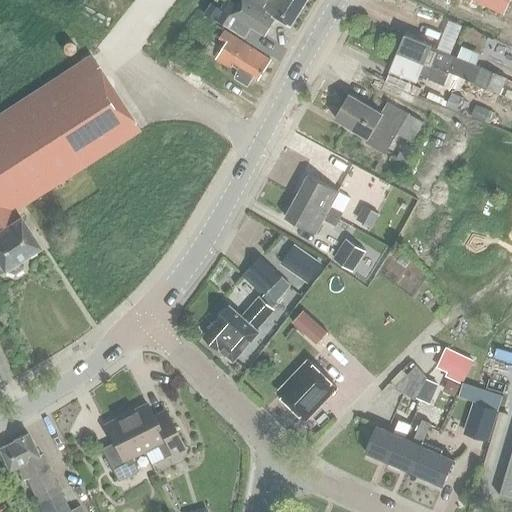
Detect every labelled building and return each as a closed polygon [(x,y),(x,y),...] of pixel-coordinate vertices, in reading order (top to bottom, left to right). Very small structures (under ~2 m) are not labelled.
[(291,27),(307,0),(270,0),(265,9),(249,0),(241,0),(237,6),(227,0),(222,9),(212,3),(204,15),(216,22),(217,20),(245,38),(252,28),(265,36),(277,18),(291,27)] [(270,0),(249,0),(265,9),(270,0)] [(511,0),(473,0),(504,15),(511,0)] [(225,31),(219,39),(226,44),(216,60),(231,69),(233,66),(238,69),(235,79),(248,87),(254,77),(259,81),(272,61),(225,31)] [(474,83),(481,67),(431,47),(432,45),(406,35),(399,52),(449,74),(450,73),(474,83)] [(445,84),(449,74),(399,52),(391,71),(417,82),(420,74),(445,84)] [(140,131),(92,55),(0,114),(0,264),(2,267),(4,271),(5,270),(6,271),(15,274),(22,269),(23,260),(23,259),(39,248),(20,218),(17,220),(12,214),(140,131)] [(507,78),(481,68),(475,83),(511,98),(511,82),(506,80),(507,78)] [(448,91),(442,105),(457,111),(463,98),(448,91)] [(388,102),(381,113),(350,95),(335,119),(368,138),(365,142),(385,154),(397,133),(411,142),(422,122),(388,102)] [(389,160),(407,170),(418,150),(406,143),(398,158),(392,155),(389,160)] [(340,220),(344,213),(331,206),(339,191),(310,175),(298,197),(340,220)] [(336,227),(340,220),(298,197),(286,219),(316,235),(324,220),(336,227)] [(367,208),(360,222),(373,229),(380,215),(367,208)] [(367,252),(347,238),(333,258),(354,272),(367,252)] [(281,266),(309,285),(323,264),(295,245),(281,266)] [(255,329),(272,310),(292,285),(259,257),(242,277),(264,296),(244,318),(231,307),(229,308),(224,308),(219,315),(219,320),(218,321),(218,322),(206,336),(220,349),(220,348),(234,361),(260,332),(255,329)] [(328,333),(304,311),(293,323),(316,345),(328,333)] [(448,378),(463,384),(473,361),(446,348),(440,360),(453,366),(448,378)] [(289,387),(312,410),(330,392),(333,394),(345,382),(319,356),(289,387)] [(428,377),(417,366),(394,389),(416,400),(428,377)] [(443,390),(455,396),(460,384),(448,379),(443,390)] [(158,446),(160,451),(164,459),(185,449),(168,416),(156,422),(148,404),(126,415),(145,452),(158,446)] [(489,442),(498,411),(477,404),(467,435),(489,442)] [(132,459),(145,452),(126,415),(105,426),(114,443),(102,449),(118,482),(139,472),(132,459)] [(430,428),(432,424),(423,420),(413,442),(405,439),(405,440),(400,438),(389,462),(410,471),(429,428),(430,428)] [(405,439),(411,427),(402,423),(396,435),(377,426),(366,452),(389,462),(400,438),(405,440),(405,439)] [(424,442),(430,428),(429,428),(410,471),(444,486),(455,460),(442,455),(444,450),(424,442)] [(40,456),(28,434),(14,441),(15,442),(0,448),(0,451),(10,471),(18,467),(24,480),(27,479),(43,511),(83,511),(80,506),(70,511),(42,455),(40,456)] [(511,455),(500,497),(511,500),(511,455)]
